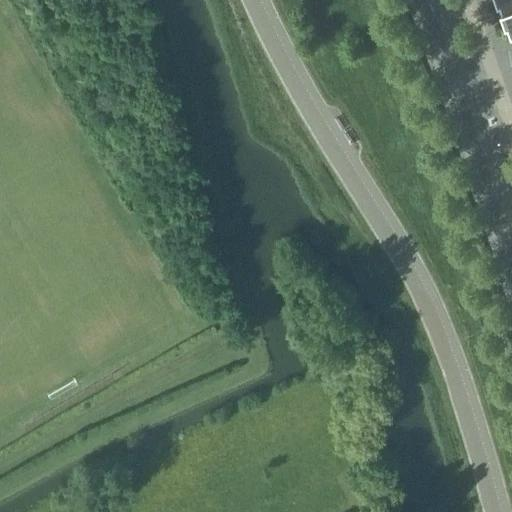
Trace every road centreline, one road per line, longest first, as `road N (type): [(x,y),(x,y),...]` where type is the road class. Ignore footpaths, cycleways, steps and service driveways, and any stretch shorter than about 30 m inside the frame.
road 1 (unknown): [(472,511),(434,375),(397,287),(288,124),(230,0)]
road 2 (tertiary): [(447,74),(511,291)]
road 3 (tertiary): [(511,231),(466,65)]
